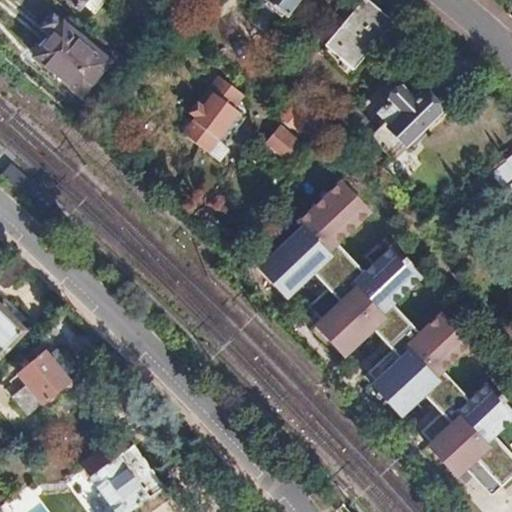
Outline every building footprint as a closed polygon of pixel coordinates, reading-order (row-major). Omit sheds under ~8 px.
[(69,0),(80,9),(87,0),(69,0)] [(262,0),(283,15),(295,0),(262,0)] [(360,0),(324,43),(351,68),(391,22),(365,0),(360,0)] [(34,57),(81,94),(109,61),(60,22),(54,16),(50,15),(46,17),(42,21),(42,26),(46,31),(51,35),(34,57)] [(218,141),(249,100),(214,75),(172,132),(217,165),(229,149),(218,141)] [(403,145),(436,112),(418,94),(411,101),(397,87),(387,97),(388,102),(376,114),(383,121),(367,135),(388,156),(402,143),(403,145)] [(343,143),(366,121),(351,106),(330,128),(343,143)] [(297,144),(276,126),(263,141),(284,160),(297,144)] [(511,167),(503,156),(486,169),(500,186),(492,192),(511,206),(511,167)] [(326,186),(315,176),(304,189),(314,199),(326,186)] [(300,251),(326,224),(314,213),(288,240),(300,251)] [(11,283),(27,266),(16,255),(0,273),(0,284),(2,286),(11,283)] [(23,328),(0,306),(0,351),(1,353),(23,328)] [(102,375),(124,359),(114,349),(95,364),(102,375)] [(67,380),(45,352),(20,372),(27,381),(13,392),(28,411),(67,380)] [(511,467),(511,461),(476,420),(448,443),(488,489),(511,467)] [(84,462),(120,511),(128,511),(152,496),(122,455),(114,461),(104,447),(84,462)]
